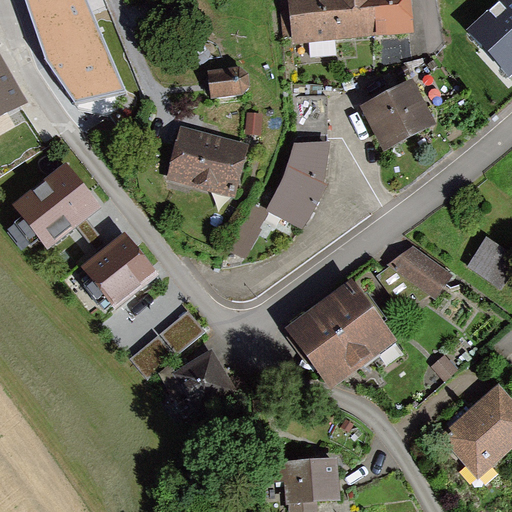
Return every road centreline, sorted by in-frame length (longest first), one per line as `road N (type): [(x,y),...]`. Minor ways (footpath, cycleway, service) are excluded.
road 1 (residential): [(0,1),(36,82),(171,261),(240,335)]
road 2 (residential): [(240,335),(511,127)]
road 3 (residential): [(240,335),(299,384),(361,407),(392,434),(440,511)]
